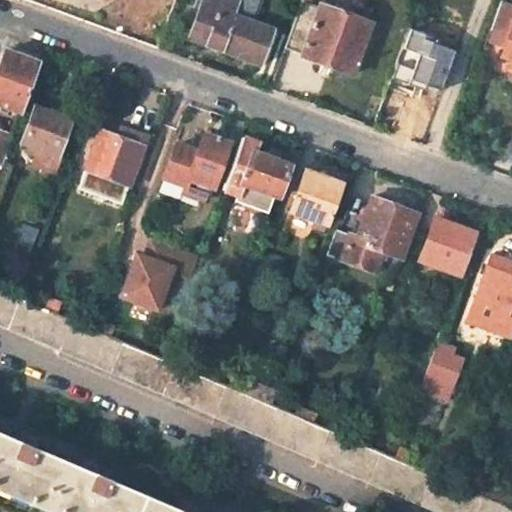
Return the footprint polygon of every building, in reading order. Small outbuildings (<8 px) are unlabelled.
[(240,0),(240,1),(236,0),(201,0),(199,6),(203,8),(192,38),(212,46),(213,43),(224,48),(223,52),(261,67),(275,32),(253,24),(262,0),(240,0)] [(353,77),(373,27),(323,8),(322,12),(314,8),(316,0),(302,0),(292,30),(286,48),(305,56),(304,58),(353,77)] [(511,27),(504,46),(500,55),(510,59),(511,59),(511,4),(501,0),(500,0),(498,7),(493,20),(511,27)] [(493,20),(486,39),(504,46),(511,27),(493,20)] [(414,47),(397,92),(420,102),(438,55),(414,47)] [(0,106),(23,114),(41,66),(8,55),(0,75),(0,106)] [(98,99),(107,74),(94,69),(85,94),(98,99)] [(59,159),(72,123),(35,110),(20,151),(31,155),(33,150),(59,159)] [(185,193),(209,203),(231,146),(241,150),(245,140),(251,126),(235,121),(227,144),(206,136),(198,159),(179,151),(166,180),(187,187),(185,193)] [(120,142),(103,136),(89,173),(130,189),(145,151),(148,140),(124,131),(120,142)] [(14,139),(0,133),(0,163),(4,165),(14,139)] [(245,140),(241,150),(225,192),(239,197),(245,185),(279,198),(291,168),(258,156),(261,146),(245,140)] [(311,221),(309,227),(324,233),(344,180),(326,173),(323,180),(306,174),(291,213),(292,214),(311,221)] [(327,254),(379,276),(387,254),(409,262),(424,221),(377,203),(364,237),(338,227),(328,252),(327,254)] [(467,278),(481,241),(438,225),(424,263),(467,278)] [(198,258),(152,240),(144,258),(136,255),(120,297),(156,311),(171,273),(189,280),(198,258)] [(511,339),(511,264),(494,259),(470,323),(511,339)] [(84,328),(1,292),(0,291),(0,325),(437,511),(511,511),(506,509),(490,502),(313,426),(295,418),(201,378),(182,370),(137,351),(110,339),(84,328)] [(84,328),(110,339),(115,327),(89,315),(84,328)] [(110,339),(137,351),(142,338),(115,327),(110,339)] [(441,346),(424,392),(449,403),(465,362),(457,359),(459,352),(441,346)] [(187,359),(182,370),(201,378),(206,368),(187,359)] [(299,409),(295,418),(313,426),(316,416),(299,409)] [(178,511),(112,482),(117,470),(97,461),(92,474),(37,450),(41,437),(22,430),(17,442),(0,434),(0,492),(46,511),(199,511),(201,506),(183,499),(178,511)] [(506,509),(510,498),(495,492),(490,502),(506,509)]
